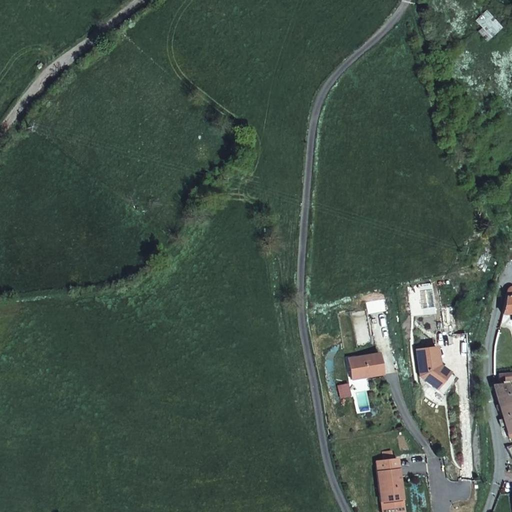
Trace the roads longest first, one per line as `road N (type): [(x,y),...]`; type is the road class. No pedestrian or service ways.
road 1 (unclassified): [(347,511),(329,470),(300,308),(311,140),(317,101),(408,0)]
road 2 (track): [(511,242),(458,148),(409,0)]
road 3 (unclassified): [(511,275),(487,356),(499,453),(487,511)]
road 4 (track): [(0,133),(42,79),(143,0)]
